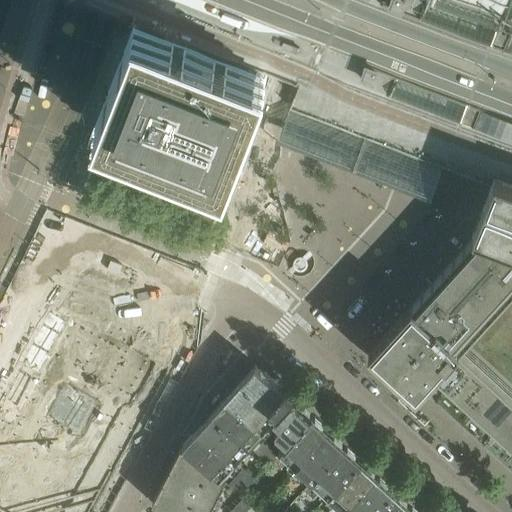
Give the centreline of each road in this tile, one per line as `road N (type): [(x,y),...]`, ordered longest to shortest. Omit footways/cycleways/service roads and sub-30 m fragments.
road 1 (residential): [(482,511),(283,329),(236,301)]
road 2 (secondary): [(258,0),(511,99)]
road 3 (residential): [(126,505),(236,301)]
road 4 (secondary): [(511,71),(332,0)]
road 5 (unknown): [(93,404),(55,377),(60,351),(81,321),(98,316),(122,332),(116,358)]
road 6 (unclassified): [(0,164),(44,0)]
road 7 (residential): [(0,366),(73,233)]
road 8 (unclassified): [(188,276),(73,233)]
